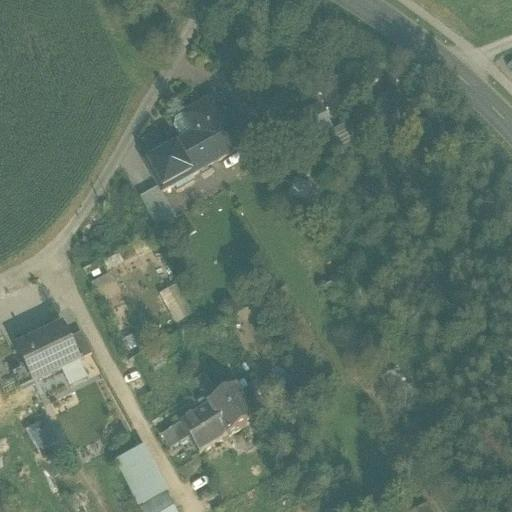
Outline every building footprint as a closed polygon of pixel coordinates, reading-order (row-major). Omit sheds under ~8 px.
[(175,146),(192,177),(245,147),(228,116),(224,118),(213,99),(182,116),(193,136),(182,142),(175,146)] [(315,108),(285,123),(297,146),(326,131),(315,108)] [(193,136),(182,116),(175,121),(173,126),(182,142),(193,136)] [(192,177),(175,146),(143,164),(158,189),(161,195),(192,177)] [(158,189),(139,200),(156,230),(175,219),(161,195),(158,189)] [(63,332),(17,354),(25,372),(26,373),(32,370),(38,382),(78,363),(68,342),(63,332)] [(68,342),(78,363),(90,357),(80,336),(68,342)] [(26,373),(31,385),(38,382),(32,370),(26,373)] [(26,373),(25,372),(14,377),(21,392),(32,387),(31,385),(26,373)] [(181,427),(189,440),(198,455),(265,415),(255,398),(245,404),(236,389),(231,392),(229,388),(220,393),(222,396),(206,406),(208,409),(181,427)] [(45,423),(21,435),(33,457),(57,444),(45,423)] [(189,440),(181,427),(165,437),(172,450),(189,440)] [(168,494),(143,450),(115,464),(138,510),(166,495),(168,494)] [(76,489),(63,497),(71,511),(85,511),(88,510),(76,489)] [(138,510),(139,511),(175,511),(166,495),(138,510)]
